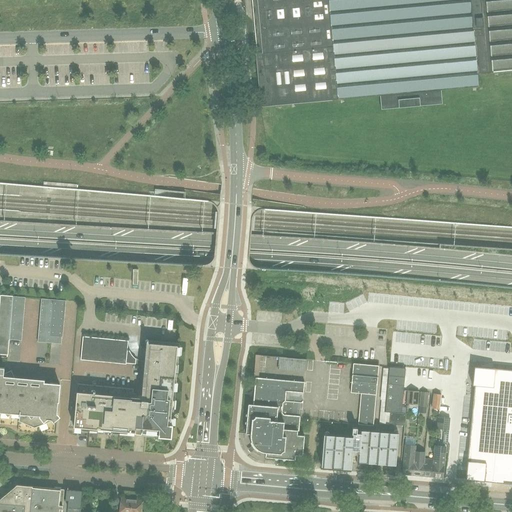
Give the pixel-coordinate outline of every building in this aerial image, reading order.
[(470,0),(328,0),(333,65),(334,65),(336,92),(477,81),(470,0)] [(323,55),(322,44),(312,45),(312,55),(323,55)] [(492,68),(511,67),(511,49),(491,51),(492,68)] [(0,302),(12,303),(13,296),(0,295),(0,302)] [(12,303),(25,304),(25,297),(13,296),(12,303)] [(40,306),(53,307),(53,300),(41,299),(40,306)] [(66,301),(53,300),(53,307),(65,308),(66,301)] [(25,312),(25,304),(12,303),(12,310),(12,311),(25,312)] [(52,314),(53,307),(40,306),(40,313),(52,314)] [(52,314),(64,315),(65,308),(53,307),(52,314)] [(12,311),(12,310),(0,308),(0,315),(11,316),(12,311)] [(24,319),(25,312),(12,311),(11,316),(11,318),(24,319)] [(51,322),(52,314),(40,313),(39,321),(51,322)] [(51,322),(64,323),(64,315),(52,314),(51,322)] [(24,326),(24,319),(11,318),(11,323),(10,325),(24,326)] [(10,325),(11,323),(0,321),(0,328),(10,329),(10,325)] [(51,329),(51,322),(39,321),(38,328),(51,329)] [(51,329),(63,330),(64,323),(51,322),(51,329)] [(23,333),(24,326),(10,325),(10,329),(10,332),(23,333)] [(50,336),(51,329),(38,328),(38,335),(50,336)] [(63,337),(63,330),(51,329),(50,336),(62,337),(63,337)] [(23,341),(23,333),(10,332),(10,336),(9,340),(23,341)] [(50,343),(50,336),(38,335),(37,342),(50,343)] [(61,344),(62,337),(50,336),(50,343),(61,344)] [(92,361),(94,338),(82,337),(80,360),(92,361)] [(109,363),(111,339),(106,339),(103,362),(109,363)] [(127,363),(128,351),(127,351),(128,341),(122,340),(120,364),(126,365),(126,363),(127,363)] [(140,397),(138,428),(142,428),(141,434),(158,435),(158,437),(171,439),(179,344),(146,341),(141,397),(140,397)] [(128,351),(127,363),(135,364),(136,359),(135,358),(133,357),(132,355),(130,353),(129,351),(128,351)] [(303,403),(304,382),(258,378),(260,356),(255,355),(253,378),(255,378),(253,405),(248,404),(245,434),(249,434),(248,439),(249,443),(250,446),(255,450),(262,454),(265,454),(265,458),(295,461),(295,456),(303,456),(304,436),(297,435),(297,432),(299,432),(300,416),(284,415),(282,413),(283,403),(284,402),(303,403)] [(373,426),(379,366),(353,364),(351,393),(361,394),(358,425),(373,426)] [(475,383),(472,383),(472,386),(474,386),(465,480),(511,484),(511,370),(492,369),(477,367),(475,383)] [(390,412),(402,413),(406,369),(390,368),(386,412),(390,412)] [(7,384),(14,378),(11,371),(2,376),(2,370),(0,369),(0,412),(11,414),(15,418),(18,419),(18,422),(34,429),(51,422),(50,420),(57,415),(59,385),(42,384),(41,387),(7,384)] [(87,418),(90,385),(77,384),(73,427),(75,427),(76,429),(81,430),(81,431),(86,431),(87,418)] [(103,431),(107,387),(90,385),(87,418),(86,431),(97,432),(97,431),(103,431)] [(121,422),(124,388),(107,387),(103,431),(111,432),(111,434),(120,434),(121,422)] [(138,428),(140,397),(137,397),(133,391),(133,389),(124,388),(121,422),(120,434),(127,435),(127,434),(132,434),(133,433),(135,433),(135,428),(138,428)] [(418,405),(419,391),(407,390),(406,404),(418,405)] [(427,407),(428,392),(421,391),(420,406),(419,406),(419,413),(426,413),(427,407)] [(439,409),(441,395),(433,393),(431,408),(439,409)] [(389,425),(404,426),(405,414),(402,413),(390,412),(389,425)] [(449,430),(450,418),(438,417),(437,429),(449,430)] [(351,469),(352,462),(396,465),(398,433),(357,430),(357,428),(352,427),(352,434),(352,437),(324,434),(321,466),(351,469)] [(413,475),(415,451),(416,445),(405,444),(403,474),(413,475)] [(434,460),(432,477),(442,478),(445,447),(436,446),(434,460)] [(422,476),(424,459),(425,452),(415,451),(413,475),(422,476)] [(422,476),(432,477),(434,460),(424,459),(422,476)] [(59,511),(59,508),(63,509),(63,499),(64,499),(65,489),(18,485),(10,492),(0,499),(0,511),(59,511)] [(63,509),(62,511),(80,511),(82,491),(73,490),(67,490),(66,499),(64,499),(63,499),(63,509)] [(130,511),(132,499),(121,498),(120,511),(130,511)] [(130,511),(141,511),(142,500),(132,499),(130,511)]
